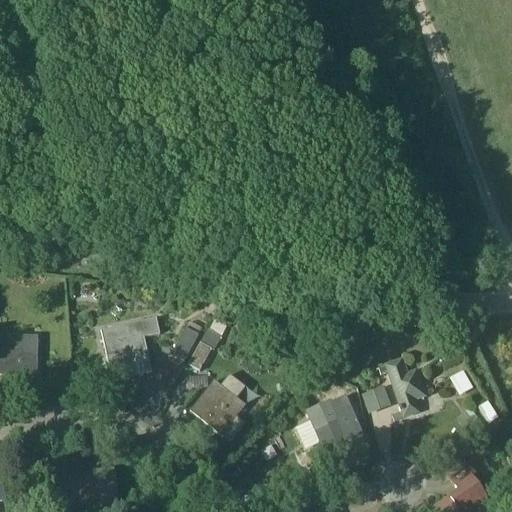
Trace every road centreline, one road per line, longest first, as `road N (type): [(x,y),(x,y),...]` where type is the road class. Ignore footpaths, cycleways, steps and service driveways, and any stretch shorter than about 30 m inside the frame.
road 1 (unclassified): [(511,306),(428,309),(0,245)]
road 2 (track): [(417,0),(511,268)]
road 3 (unclassified): [(220,511),(157,439),(99,415),(55,413),(0,426)]
